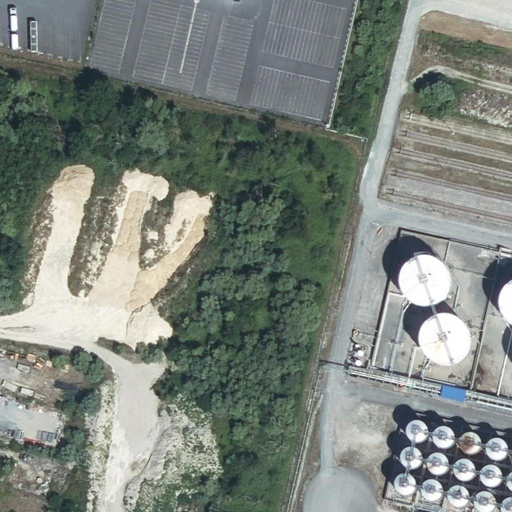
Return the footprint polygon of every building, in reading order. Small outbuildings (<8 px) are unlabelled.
[(435,303),(441,298),(446,291),(448,283),(448,274),(444,267),(439,261),(431,257),(423,255),(415,256),(407,260),(401,266),(398,274),(397,283),(399,291),(404,298),(410,303),(418,306),(427,306),(435,303)] [(511,281),(507,285),(501,291),(497,299),(497,307),(499,315),(503,322),(510,328),(511,328),(511,281)] [(454,362),(460,357),(465,350),(467,342),(466,333),(463,326),(457,319),(450,315),(442,314),(433,315),(426,319),(420,325),(417,333),(416,341),(418,350),(423,357),(429,362),(437,365),(446,365),(454,362)] [(418,443),(421,442),(424,439),(426,436),(426,433),(426,430),(425,427),(423,425),(420,423),(417,422),(414,423),(410,424),(408,427),(406,430),(406,433),(406,437),(408,440),(411,442),(414,443),(418,443)] [(444,449),(447,448),(450,445),(452,442),(453,439),(452,436),(451,433),(449,431),(446,429),(443,428),(440,429),(436,430),(434,433),(432,436),(432,439),(432,443),(434,446),(437,448),(440,449),(444,449)] [(470,455),(473,454),(476,451),(478,448),(479,445),(478,442),(477,439),(475,437),(472,435),(469,434),(466,435),(462,436),(460,438),(458,442),(458,445),(458,449),(460,452),(463,454),(467,455),(470,455)] [(497,461),(500,460),(503,458),(505,455),(505,452),(505,449),(504,446),(502,443),(499,442),(496,441),(493,441),(489,442),(487,445),(485,448),(485,452),(485,455),(487,458),(490,460),(493,461),(497,461)] [(411,469),(414,468),(417,465),(419,462),(419,459),(419,456),(418,453),(416,451),(413,449),(410,448),(406,449),(403,450),(400,452),(399,456),(398,459),(399,463),(401,466),(404,468),(407,469),(411,469)] [(438,475),(441,474),(444,472),(446,469),(446,466),(446,462),(445,460),(443,457),(440,456),(437,455),(433,455),(430,456),(428,459),(426,462),(425,465),(426,469),(428,472),(431,474),(434,475),(438,475)] [(464,482),(468,480),(471,478),(472,475),(473,472),(473,469),(471,466),(469,463),(467,462),(464,461),(460,461),(457,463),(454,465),(453,468),(452,472),(453,475),(455,478),(458,480),(461,482),(464,482)] [(491,488),(495,487),(497,484),(499,481),(500,478),(499,475),(498,472),(496,470),(494,468),(490,467),(487,468),(484,469),(481,471),(479,475),(479,478),(480,482),(481,485),(484,487),(488,488),(491,488)] [(406,496),(409,495),(412,492),(414,489),(414,486),(414,483),(413,480),(411,478),(408,476),(405,475),(402,475),(398,477),(396,479),(394,482),(394,486),(394,489),(396,492),(399,495),(402,496),(406,496)] [(432,502),(435,501),(438,499),(439,496),(440,493),(440,490),(438,487),(436,484),(434,483),(431,482),(427,482),(424,483),(421,486),(420,489),(419,493),(420,496),(422,499),(425,501),(428,502),(432,502)] [(459,508),(462,507),(465,505),(466,502),(467,499),(467,495),(466,493),(464,490),(461,489),(458,488),(454,488),(451,489),(448,492),(447,495),(446,498),(447,502),(449,505),(452,507),(455,508),(459,508)] [(490,511),(492,511),(493,508),(494,505),(494,502),(493,499),(490,496),(488,495),(485,494),(481,494),(478,495),(475,498),(474,501),(473,505),(474,508),(476,511),(490,511)] [(511,511),(511,498),(511,499),(508,499),(505,501),(502,503),(501,506),(500,510),(500,511),(511,511)]
